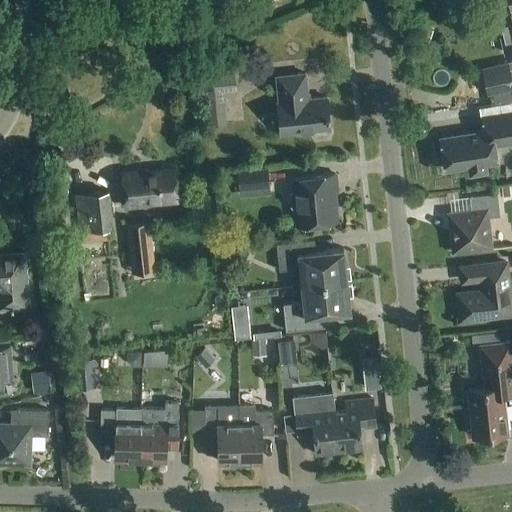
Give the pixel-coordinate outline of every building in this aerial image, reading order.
[(511,0),(490,0),(493,12),(496,11),(505,54),(511,52),(511,0)] [(425,26),(420,38),(429,41),(433,29),(425,26)] [(486,96),(490,95),(511,90),(511,62),(481,69),(486,96)] [(208,127),(225,125),(222,92),(237,90),(235,74),(202,77),(208,127)] [(308,100),(305,74),(277,77),(279,103),(277,103),(281,135),(315,131),(317,134),(325,133),(327,130),(330,130),(327,98),(308,100)] [(192,103),(204,101),(202,77),(190,78),(192,103)] [(486,172),(483,156),(496,154),(495,146),(511,143),(511,111),(482,116),(485,132),(440,139),(445,170),(469,166),(470,174),(486,172)] [(240,197),(270,194),(268,167),(238,170),(240,197)] [(147,172),(147,170),(122,172),(125,206),(151,204),(150,202),(160,201),(160,203),(177,201),(177,199),(178,199),(174,169),(147,172)] [(337,222),(334,193),(337,193),(335,175),(293,179),(294,193),(292,193),(290,196),(291,208),(293,210),(296,209),(298,226),(337,222)] [(80,232),(114,229),(110,191),(76,194),(80,232)] [(453,253),(492,248),(488,218),(500,216),(497,194),(470,197),(471,211),(448,214),(453,253)] [(156,254),(153,220),(140,221),(131,222),(134,256),(156,254)] [(301,286),(347,280),(344,249),(308,253),(306,241),(277,244),(280,271),(299,269),(301,286)] [(234,246),(228,257),(241,262),(246,251),(234,246)] [(0,254),(0,308),(27,307),(23,253),(0,254)] [(511,314),(506,263),(458,268),(460,284),(482,282),(483,291),(457,294),(460,320),(511,314)] [(347,280),(301,286),(303,302),(283,304),(286,332),(316,328),(315,316),(350,312),(347,280)] [(250,340),(249,330),(234,332),(235,341),(250,340)] [(321,348),(327,347),(326,331),(308,333),(311,341),(321,348)] [(251,356),(266,355),(264,339),(250,340),(251,356)] [(278,365),(292,363),(289,343),(276,344),(278,365)] [(473,438),(507,434),(503,394),(511,392),(511,359),(510,343),(480,346),(485,388),(468,390),(473,438)] [(203,365),(213,356),(203,345),(194,354),(203,365)] [(0,391),(3,392),(2,379),(13,378),(10,347),(0,347),(0,391)] [(93,361),(75,363),(78,390),(96,388),(93,361)] [(33,393),(51,391),(49,371),(30,373),(33,393)] [(316,455),(339,453),(332,392),(309,395),(309,406),(294,408),(297,433),(313,432),(316,455)] [(332,392),(339,453),(362,450),(360,427),(376,425),(373,399),(345,402),(346,412),(335,413),(333,392),(332,392)] [(142,408),(140,459),(165,460),(165,449),(177,450),(178,402),(166,401),(165,408),(142,408)] [(115,459),(140,459),(142,408),(118,407),(118,410),(101,409),(100,437),(116,437),(115,459)] [(232,465),(240,465),(239,407),(205,408),(205,436),(217,436),(218,462),(229,462),(232,465)] [(239,407),(240,465),(248,465),(251,461),(262,461),(261,435),(273,434),(273,411),(255,411),(255,407),(239,407)] [(48,435),(49,409),(11,408),(10,423),(0,422),(0,464),(3,465),(3,463),(30,464),(31,435),(48,435)]
